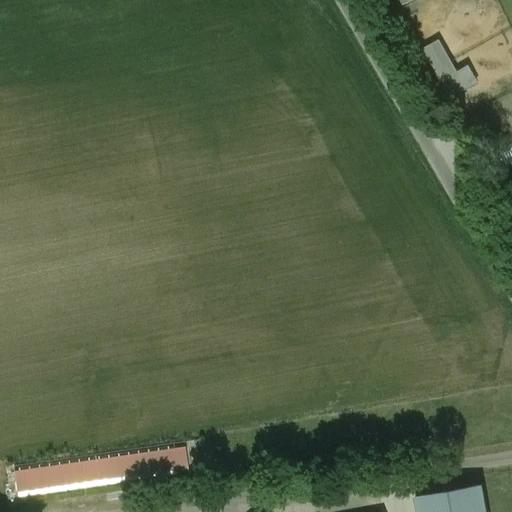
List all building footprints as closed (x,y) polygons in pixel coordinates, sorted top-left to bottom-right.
[(450,95),(483,79),(474,60),(461,66),(445,35),(425,44),(450,95)] [(511,164),(499,170),(508,190),(511,188),(511,164)] [(185,447),(14,471),(18,496),(189,472),(185,447)] [(486,511),(482,484),(413,496),(416,511),(486,511)] [(12,486),(10,485),(8,486),(7,487),(6,489),(6,490),(6,491),(7,492),(8,493),(10,494),(13,493),(14,492),(15,490),(14,487),(12,486)] [(13,498),(12,497),(10,498),(9,499),(8,501),(8,503),(9,504),(10,505),(12,506),(14,505),(15,504),(16,502),(16,500),(15,499),(14,498),(13,498)]
